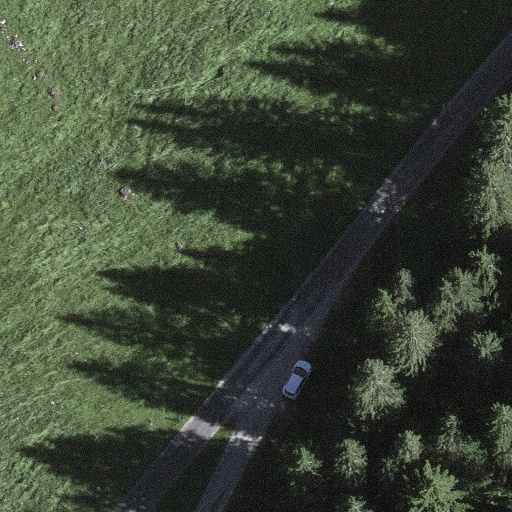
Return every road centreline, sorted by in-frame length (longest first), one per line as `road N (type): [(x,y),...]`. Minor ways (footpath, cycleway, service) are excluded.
road 1 (track): [(511,48),(133,511)]
road 2 (track): [(327,278),(239,427),(202,511)]
